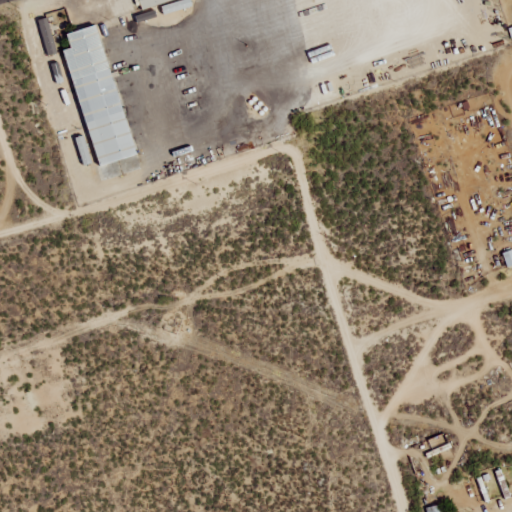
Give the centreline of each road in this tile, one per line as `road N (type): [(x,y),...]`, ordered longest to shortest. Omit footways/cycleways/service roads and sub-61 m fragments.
road 1 (residential): [(402,511),(253,0)]
road 2 (residential): [(293,144),(511,73)]
road 3 (residential): [(511,296),(353,348)]
